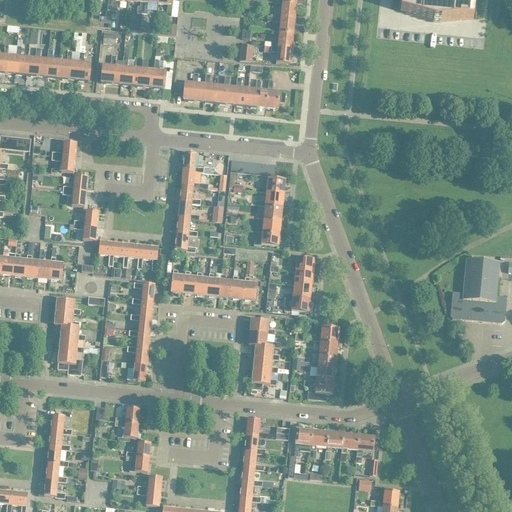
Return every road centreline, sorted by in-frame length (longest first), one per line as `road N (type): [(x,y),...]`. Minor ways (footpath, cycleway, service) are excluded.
road 1 (residential): [(398,400),(310,155)]
road 2 (residential): [(152,140),(155,110),(0,94)]
road 3 (residential): [(240,406),(349,417),(398,400)]
road 4 (residential): [(310,155),(152,140)]
road 5 (residential): [(310,155),(326,0)]
road 6 (residential): [(152,140),(0,125)]
road 7 (residential): [(170,399),(179,316),(233,323)]
road 8 (residential): [(46,387),(170,399)]
road 9 (residential): [(398,400),(511,358)]
